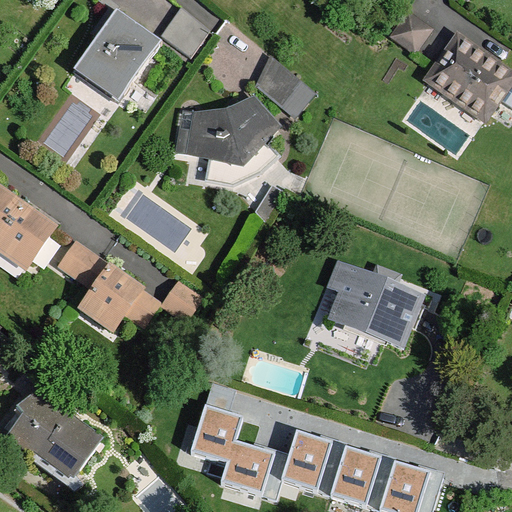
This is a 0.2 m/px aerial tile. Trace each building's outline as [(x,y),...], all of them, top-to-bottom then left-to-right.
[(115,8),(67,73),(121,113),(169,47),(115,8)] [(186,8),(166,35),(196,58),(216,31),(186,8)] [(414,10),(396,33),(420,52),(438,29),(414,10)] [(511,90),(511,76),(457,37),(425,83),(486,127),(511,90)] [(301,117),(321,92),(278,58),(258,83),(301,117)] [(230,114),(180,114),(175,152),(244,175),(281,132),(256,100),(230,114)] [(0,190),(0,256),(27,275),(58,230),(0,190)] [(77,243),(59,269),(93,293),(77,316),(113,341),(128,320),(145,333),(165,305),(77,243)] [(330,327),(406,357),(428,300),(339,265),(328,291),(342,297),(330,327)] [(0,327),(0,346),(9,336),(0,327)] [(23,424),(8,448),(75,484),(102,444),(44,396),(14,414),(23,424)] [(243,417),(202,405),(187,454),(228,466),(236,439),(243,417)] [(296,429),(282,483),(320,493),(334,440),(296,429)] [(277,451),(236,439),(228,466),(221,488),(262,500),(277,451)] [(344,445),(330,498),(368,509),(382,455),(344,445)] [(394,460),(379,511),(420,511),(432,470),(394,460)]
